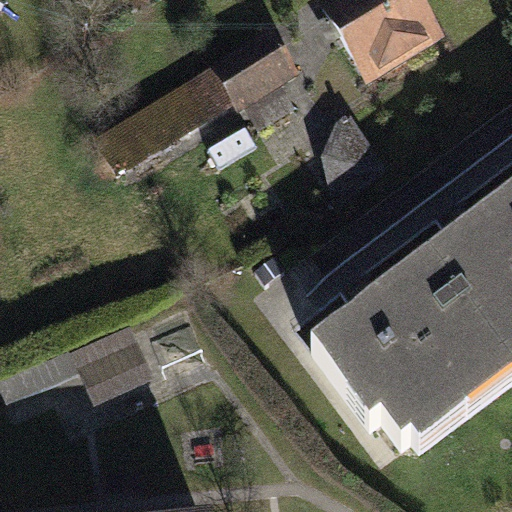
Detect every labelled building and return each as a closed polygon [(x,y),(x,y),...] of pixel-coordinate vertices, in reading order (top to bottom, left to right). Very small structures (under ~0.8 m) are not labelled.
[(443,57),(413,0),(381,0),(327,28),(364,98),(443,57)] [(130,183),(306,100),(280,46),(104,129),(130,183)] [(343,206),(391,184),(369,136),(321,158),(343,206)] [(511,373),(511,205),(473,235),(375,311),(315,358),(396,463),(511,373)] [(79,354),(100,415),(160,394),(139,334),(79,354)]
